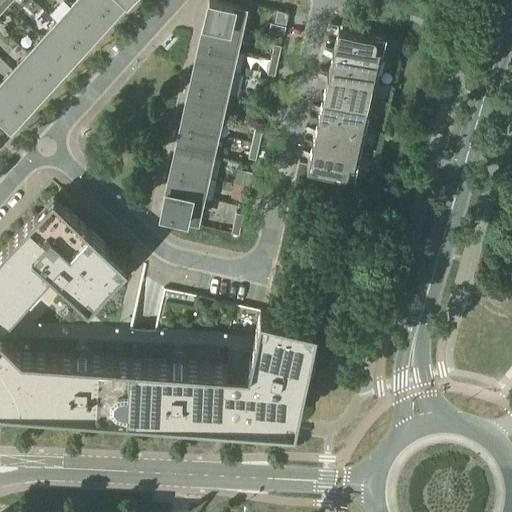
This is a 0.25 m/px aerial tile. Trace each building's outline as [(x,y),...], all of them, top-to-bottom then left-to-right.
[(98,29),(113,13),(97,0),(74,0),(71,5),(98,29)] [(97,0),(113,13),(124,0),(97,0)] [(207,0),(203,21),(239,29),(244,7),(212,0),(207,0)] [(56,21),(83,45),(98,29),(71,5),(56,21)] [(285,24),(288,13),(288,12),(277,10),(274,21),(285,24)] [(42,37),(69,61),(83,45),(56,21),(42,37)] [(234,50),(239,29),(203,21),(198,42),(234,50)] [(283,35),(285,26),(270,22),(268,31),(283,35)] [(332,48),(380,59),(386,35),(338,24),(332,48)] [(54,77),(69,61),(42,37),(27,53),(54,77)] [(194,63),(230,71),(234,50),(198,42),(194,63)] [(270,58),(277,60),(281,45),(273,44),(270,58)] [(375,82),(380,59),(332,48),(327,71),(375,82)] [(12,69),(39,94),(54,77),(27,53),(12,69)] [(274,74),(277,60),(270,58),(267,73),(274,74)] [(225,92),(230,71),(194,63),(189,84),(225,92)] [(0,82),(0,88),(24,110),(39,94),(12,69),(0,82)] [(370,105),(375,82),(327,71),(322,94),(370,105)] [(184,105),(220,113),(225,92),(189,84),(184,105)] [(261,100),(268,102),(271,87),(264,86),(261,100)] [(0,117),(10,127),(24,110),(0,88),(0,117)] [(365,128),(370,105),(322,94),(317,117),(365,128)] [(264,117),(268,102),(261,100),(257,115),(264,117)] [(215,134),(220,113),(184,105),(180,126),(215,134)] [(360,151),(365,128),(317,117),(312,140),(360,151)] [(175,147),(211,155),(215,134),(180,126),(175,147)] [(251,142),(258,144),(262,129),(254,128),(251,142)] [(354,175),(360,151),(312,140),(306,164),(354,175)] [(255,159),(258,144),(251,142),(248,157),(255,159)] [(206,177),(211,155),(175,147),(170,168),(206,177)] [(165,190),(201,198),(206,177),(170,168),(165,190)] [(242,185),(249,186),(252,172),(245,170),(242,185)] [(246,201),(249,186),(242,185),(238,199),(246,201)] [(196,220),(201,198),(165,190),(160,211),(196,220)] [(0,252),(0,278),(24,300),(52,270),(88,302),(125,261),(52,194),(0,252)] [(238,234),(243,214),(236,212),(231,232),(238,234)] [(0,333),(0,327),(24,300),(0,278),(0,392),(21,352),(0,333)] [(294,419),(310,344),(315,322),(260,310),(250,352),(244,351),(241,362),(248,363),(238,406),(294,419)] [(21,352),(0,392),(0,404),(127,411),(129,358),(87,356),(87,349),(76,348),(75,355),(21,352)] [(129,358),(127,411),(224,415),(226,362),(183,360),(183,353),(182,353),(172,353),(171,360),(129,358)]
